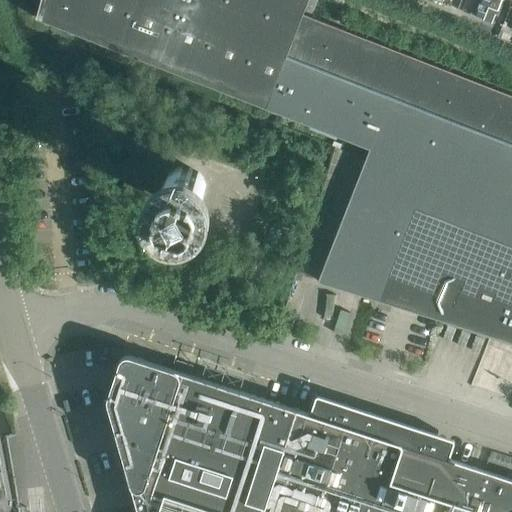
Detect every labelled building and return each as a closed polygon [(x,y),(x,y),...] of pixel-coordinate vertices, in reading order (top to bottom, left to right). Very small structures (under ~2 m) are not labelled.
[(308,0),(46,0),(42,18),(37,16),(36,18),(361,145),(356,157),(365,161),(318,281),(511,341),(511,95),(303,14),(308,0)] [(481,0),(480,3),(474,16),(482,19),(489,0),(481,0)] [(492,23),(494,18),(501,0),(489,0),(482,19),(492,23)] [(186,208),(186,210),(190,209),(192,209),(193,208),(196,206),(198,205),(199,204),(201,202),(199,201),(200,197),(204,197),(205,194),(202,191),(203,187),(206,187),(205,185),(205,183),(204,181),(204,179),(203,178),(202,176),(201,175),(198,172),(197,174),(193,172),(192,169),(189,168),(187,170),(183,169),(182,167),(179,168),(177,168),(173,170),(172,171),(170,172),(169,173),(168,175),(169,176),(168,180),(164,180),(163,184),(166,186),(165,190),(163,190),(163,193),(163,195),(164,197),(165,198),(165,200),(167,203),(169,204),(170,205),(171,204),(176,205),(176,209),(179,210),(181,207),(186,208)] [(108,396),(108,400),(137,506),(138,508),(138,511),(511,511),(511,478),(131,355),(128,355),(124,356),(122,357),(120,360),(108,396)]
